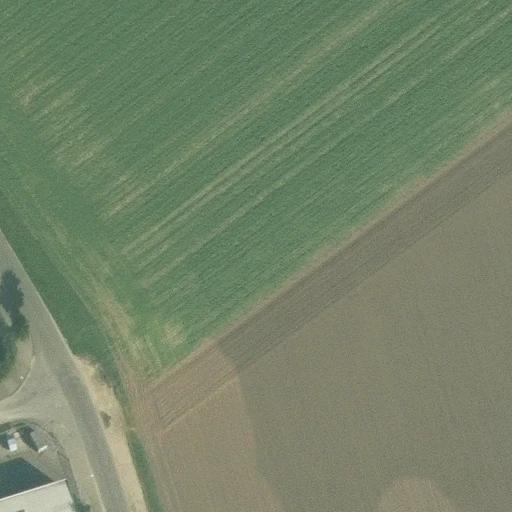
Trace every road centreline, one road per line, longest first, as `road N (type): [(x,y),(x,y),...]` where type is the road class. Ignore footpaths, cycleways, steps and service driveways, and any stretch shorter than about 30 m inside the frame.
road 1 (residential): [(68,378),(111,511)]
road 2 (residential): [(0,260),(68,378)]
